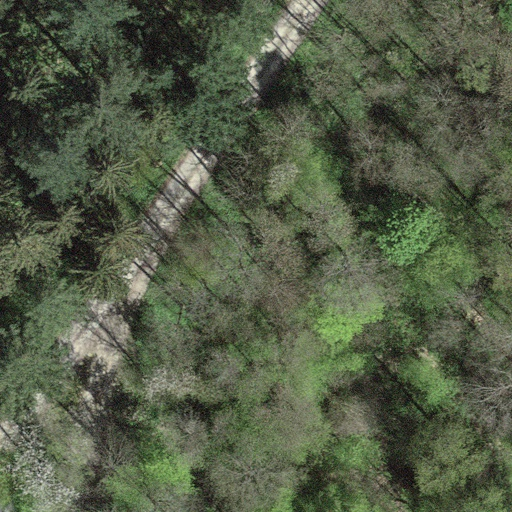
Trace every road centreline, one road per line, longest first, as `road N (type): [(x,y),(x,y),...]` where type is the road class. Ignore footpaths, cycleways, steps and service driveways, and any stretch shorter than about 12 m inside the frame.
road 1 (track): [(301,0),(145,250),(0,456)]
road 2 (track): [(64,511),(145,250)]
